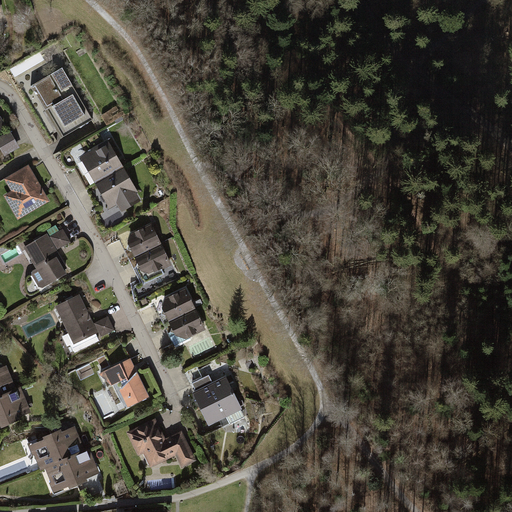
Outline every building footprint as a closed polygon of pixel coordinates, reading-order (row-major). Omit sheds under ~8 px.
[(62,68),(38,82),(52,106),(47,109),(59,131),(69,125),(73,131),(93,120),(89,113),(62,68)] [(10,130),(0,135),(0,148),(4,156),(11,152),(19,147),(18,145),(15,140),(11,133),(10,130)] [(120,168),(105,142),(94,149),(96,152),(85,159),(98,181),(120,168)] [(11,191),(3,195),(18,220),(50,201),(28,164),(19,169),(3,178),(11,191)] [(120,168),(98,181),(111,203),(119,198),(124,207),(137,199),(132,191),(133,190),(120,168)] [(50,236),(58,249),(70,242),(63,229),(50,236)] [(135,256),(160,244),(153,229),(150,230),(151,231),(145,234),(142,229),(136,232),(137,234),(132,236),(128,249),(133,251),(135,256)] [(46,235),(26,247),(38,268),(34,271),(33,275),(40,286),(43,287),(65,274),(63,269),(65,268),(46,235)] [(160,244),(135,256),(138,262),(136,268),(144,284),(164,274),(159,263),(165,260),(166,261),(168,260),(160,244)] [(179,298),(177,294),(170,297),(171,298),(166,301),(162,314),(167,316),(170,321),(195,309),(187,293),(185,294),(185,295),(179,298)] [(78,296),(57,306),(70,332),(64,336),(69,346),(71,344),(74,351),(98,339),(95,333),(96,332),(78,296)] [(195,309),(170,321),(172,326),(171,332),(168,333),(173,343),(174,345),(190,338),(189,335),(195,332),(193,328),(199,325),(200,326),(202,325),(195,309)] [(108,316),(94,323),(101,336),(108,333),(114,330),(108,316)] [(104,355),(98,358),(103,369),(110,366),(104,355)] [(129,359),(100,373),(113,384),(124,408),(149,396),(138,372),(131,358),(129,359)] [(0,395),(17,389),(6,364),(2,366),(0,367),(0,395)] [(76,370),(81,380),(94,374),(90,364),(76,370)] [(192,383),(196,391),(194,393),(202,408),(233,393),(225,377),(213,383),(209,375),(192,383)] [(17,389),(0,395),(0,397),(10,422),(19,418),(19,417),(32,411),(21,387),(17,389)] [(233,393),(202,408),(209,423),(240,408),(233,393)] [(0,423),(1,423),(2,426),(10,422),(0,397),(0,423)] [(154,421),(129,433),(138,450),(145,446),(151,456),(158,453),(162,459),(179,451),(185,463),(193,459),(186,445),(181,433),(164,442),(161,437),(162,437),(154,421)] [(63,430),(61,427),(52,431),(64,459),(68,457),(85,450),(75,425),(70,427),(63,430)] [(64,459),(52,431),(50,432),(44,435),(45,437),(29,444),(33,454),(34,453),(41,468),(45,466),(64,459)] [(85,450),(68,457),(79,483),(88,479),(87,477),(100,472),(90,448),(85,450)] [(64,459),(45,466),(52,481),(50,482),(54,491),(70,484),(71,486),(79,483),(68,457),(64,459)]
